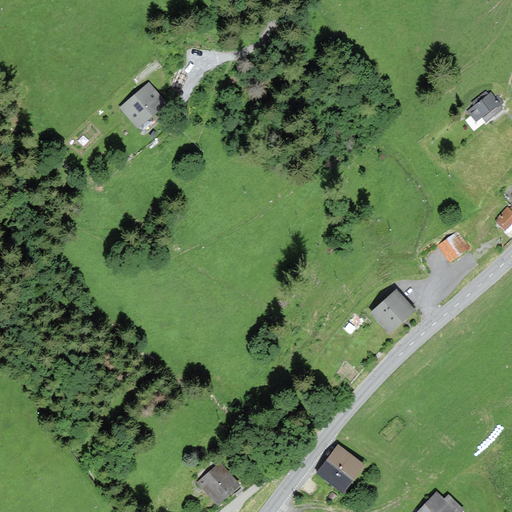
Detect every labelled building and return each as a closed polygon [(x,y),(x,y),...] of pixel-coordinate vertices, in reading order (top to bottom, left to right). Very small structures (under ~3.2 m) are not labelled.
[(158,102),(144,83),(116,104),(131,123),(158,102)] [(505,109),(491,92),(467,111),(476,122),(482,119),(486,124),(505,109)] [(511,209),(511,210),(507,207),(494,222),(511,237),(511,236),(511,209)] [(469,248),(458,232),(438,246),(450,262),(469,248)] [(416,312),(398,291),(371,315),(390,335),(416,312)] [(366,466),(338,445),(316,474),(344,495),(366,466)] [(241,486),(221,463),(198,483),(219,506),(241,486)] [(445,497),(437,491),(417,511),(464,511),(466,510),(448,494),(445,497)]
